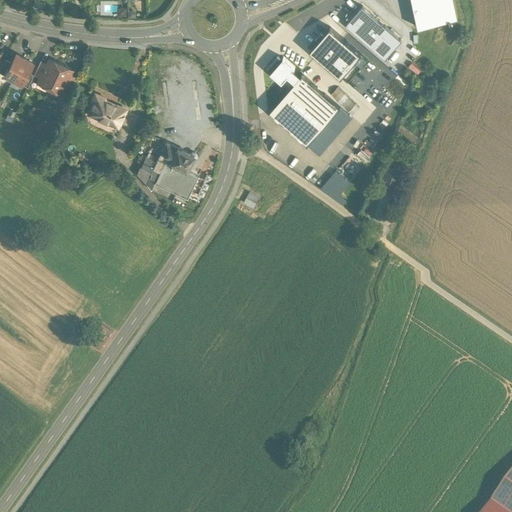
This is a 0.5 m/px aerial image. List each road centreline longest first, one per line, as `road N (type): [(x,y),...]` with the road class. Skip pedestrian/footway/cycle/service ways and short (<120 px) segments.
road 1 (tertiary): [(232,147),(216,202),(0,509)]
road 2 (unclassified): [(511,330),(258,153),(232,147)]
road 3 (secondary): [(185,28),(116,39),(0,18)]
